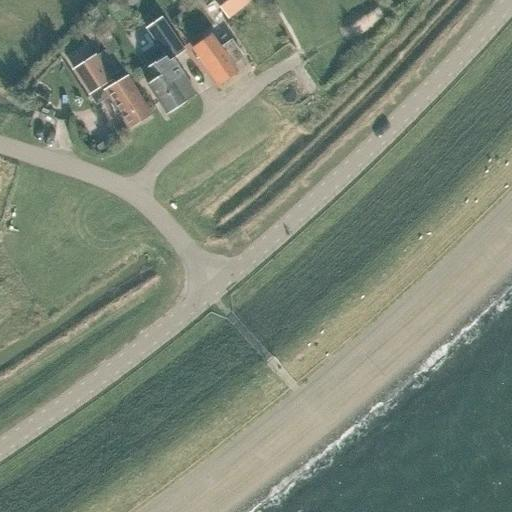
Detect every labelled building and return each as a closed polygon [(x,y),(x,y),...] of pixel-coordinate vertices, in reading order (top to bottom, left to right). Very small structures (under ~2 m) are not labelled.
[(213,0),(229,19),(253,0),(213,0)] [(179,77),(169,62),(185,51),(166,23),(151,33),(166,56),(147,68),(155,80),(148,85),(167,114),(196,95),(183,74),(179,77)] [(212,36),(194,49),(219,85),(238,72),(231,63),(242,55),(232,40),(221,48),(212,36)] [(96,57),(75,70),(97,105),(109,97),(128,128),(151,114),(128,77),(114,85),(114,86),(96,57)] [(109,140),(98,147),(102,154),(113,148),(109,140)]
